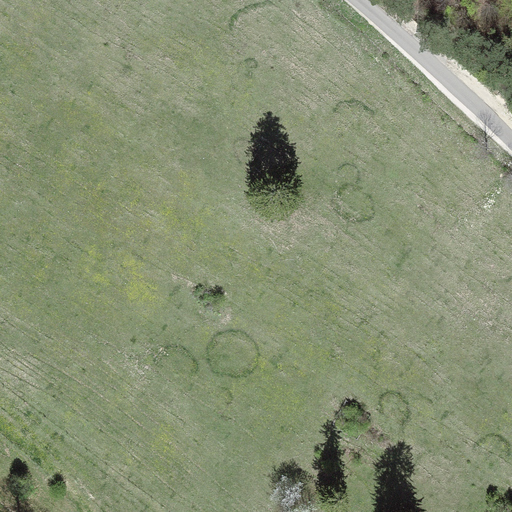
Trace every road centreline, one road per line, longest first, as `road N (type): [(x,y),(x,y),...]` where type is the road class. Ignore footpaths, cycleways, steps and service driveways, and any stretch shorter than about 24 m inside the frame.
road 1 (track): [(511,137),(361,0)]
road 2 (track): [(88,511),(57,469),(0,422)]
